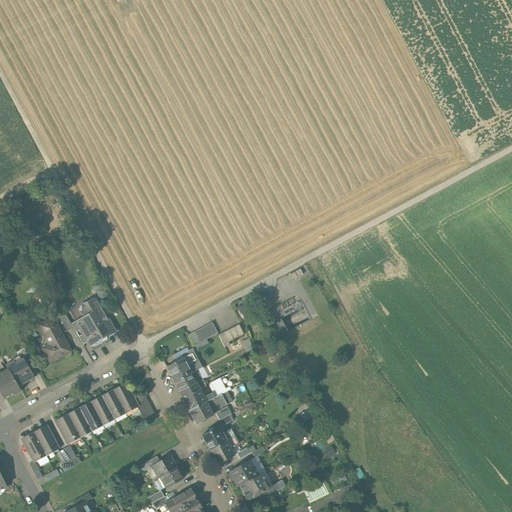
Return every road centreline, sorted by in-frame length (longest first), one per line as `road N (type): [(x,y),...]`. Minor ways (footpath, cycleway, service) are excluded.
road 1 (track): [(145,346),(511,148)]
road 2 (track): [(145,346),(0,70)]
road 3 (residential): [(238,511),(145,346)]
road 4 (residential): [(0,427),(145,346)]
